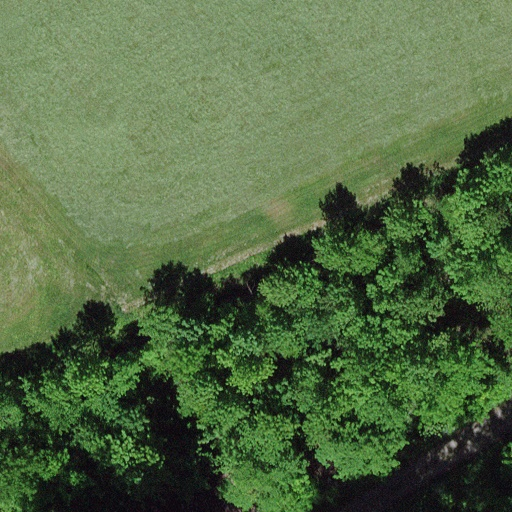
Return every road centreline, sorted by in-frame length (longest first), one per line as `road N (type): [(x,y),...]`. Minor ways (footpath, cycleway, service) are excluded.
road 1 (track): [(70,406),(179,511)]
road 2 (track): [(394,511),(511,431)]
